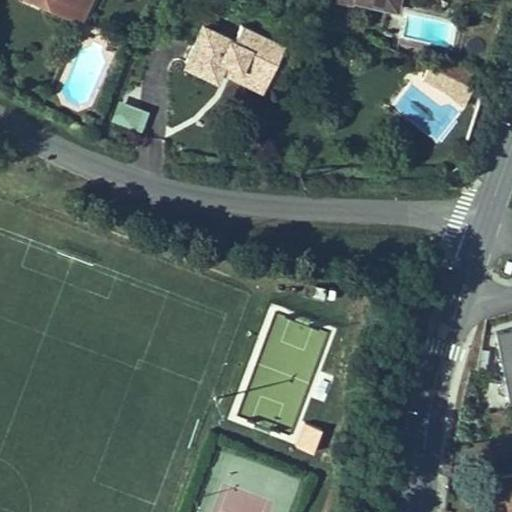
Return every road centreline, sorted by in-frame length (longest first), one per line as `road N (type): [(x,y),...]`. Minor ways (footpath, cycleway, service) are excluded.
road 1 (residential): [(482,227),(201,199),(135,184),(0,123)]
road 2 (tertiary): [(454,309),(429,400),(419,511)]
